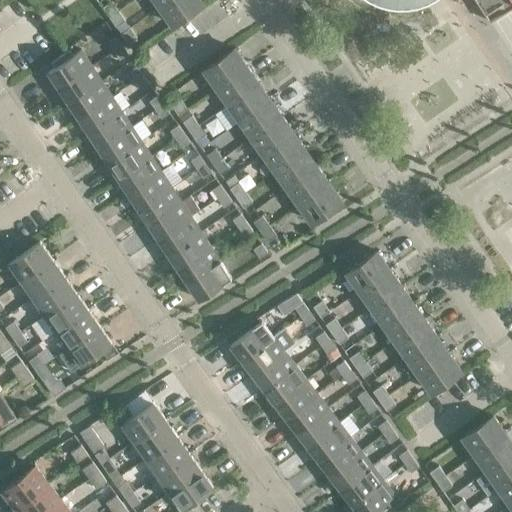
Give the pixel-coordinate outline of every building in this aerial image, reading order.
[(202,3),(199,0),(168,0),(159,7),(171,24),(202,3)] [(511,7),(511,0),(475,0),(489,22),(511,7)] [(111,2),(102,8),(109,17),(118,11),(111,2)] [(125,20),(118,11),(109,17),(116,26),(125,20)] [(130,27),(121,34),(124,39),(133,32),(130,27)] [(137,37),(133,32),(124,39),(128,44),(137,37)] [(121,45),(116,36),(107,43),(112,51),(121,45)] [(127,53),(121,45),(112,51),(118,59),(127,53)] [(247,66),(234,49),(204,70),(216,88),(247,66)] [(48,72),(58,87),(92,66),(81,50),(73,55),(69,50),(51,62),(54,67),(48,72)] [(101,81),(92,66),(58,87),(68,102),(101,81)] [(142,74),(136,66),(127,72),(133,80),(142,74)] [(258,83),(247,66),(216,88),(228,104),(258,83)] [(148,82),(142,74),(133,80),(139,88),(148,82)] [(111,96),(101,81),(68,102),(78,117),(111,96)] [(270,100),(258,83),(228,104),(240,121),(270,100)] [(385,86),(375,92),(388,112),(398,105),(385,86)] [(163,103),(157,95),(148,102),(154,110),(163,103)] [(121,111),(111,96),(78,117),(88,133),(121,111)] [(180,98),(171,105),(174,110),(183,103),(180,98)] [(282,116),(270,100),(240,121),(251,138),(282,116)] [(169,111),(163,103),(154,110),(160,118),(169,111)] [(187,108),(183,103),(174,110),(178,115),(187,108)] [(131,126),(121,111),(88,133),(98,148),(131,126)] [(192,116),(183,122),(190,131),(198,125),(192,116)] [(294,133),(282,116),(251,138),(263,154),(294,133)] [(184,133),(178,125),(169,131),(175,139),(184,133)] [(205,134),(198,125),(190,131),(196,141),(205,134)] [(141,141),(131,126),(98,148),(108,163),(141,141)] [(189,141),(184,133),(175,139),(180,147),(189,141)] [(305,150),(294,133),(263,154),(275,171),(305,150)] [(151,156),(141,141),(108,163),(118,178),(151,156)] [(215,149),(207,155),(213,165),(222,158),(215,149)] [(317,166),(305,150),(275,171),(287,188),(317,166)] [(205,163),(199,155),(190,161),(196,169),(205,163)] [(161,171),(151,156),(118,178),(128,193),(161,171)] [(229,168),(222,158),(213,165),(220,174),(229,168)] [(210,171),(205,163),(196,169),(201,177),(210,171)] [(329,183),(317,166),(287,188),(298,204),(329,183)] [(171,186),(161,171),(128,193),(138,208),(171,186)] [(239,182),(230,189),(237,198),(246,192),(239,182)] [(341,201),(329,183),(298,204),(311,222),(341,201)] [(225,192),(220,184),(211,190),(216,198),(225,192)] [(181,201),(171,186),(138,208),(148,223),(181,201)] [(231,200),(225,192),(216,198),(222,207),(231,200)] [(252,201),(246,192),(237,198),(243,207),(252,201)] [(191,216),(181,201),(148,223),(158,238),(191,216)] [(246,221),(240,213),(231,220),(237,228),(246,221)] [(262,215),(253,222),(260,231),(269,225),(262,215)] [(201,231),(191,216),(158,238),(168,253),(201,231)] [(252,230),(246,221),(237,228),(243,236),(252,230)] [(273,230),(269,225),(260,231),(264,237),(273,230)] [(277,236),(273,230),(264,237),(268,242),(277,236)] [(211,246),(201,231),(168,253),(178,268),(211,246)] [(52,259),(40,241),(6,265),(18,282),(52,259)] [(267,251),(261,243),(252,249),(258,257),(267,251)] [(221,261),(211,246),(178,268),(187,283),(221,261)] [(346,273),(359,290),(389,269),(377,251),(346,273)] [(64,275),(52,259),(18,282),(30,299),(64,275)] [(231,277),(221,261),(187,283),(198,299),(231,277)] [(401,286),(389,269),(359,290),(371,307),(401,286)] [(75,292),(64,275),(30,299),(42,316),(75,292)] [(413,302),(401,286),(371,307),(382,324),(413,302)] [(87,309),(75,292),(42,316),(54,332),(87,309)] [(322,300),(313,306),(317,312),(326,306),(322,300)] [(309,310),(303,302),(294,309),(300,317),(309,310)] [(425,319),(413,302),(382,324),(394,340),(425,319)] [(330,311),(326,306),(317,312),(321,317),(330,311)] [(99,325),(87,309),(54,332),(65,349),(99,325)] [(314,318),(309,310),(300,317),(305,325),(314,318)] [(335,318),(326,325),(332,334),(341,328),(335,318)] [(436,336),(425,319),(394,340),(406,357),(436,336)] [(230,345),(241,360),(273,336),(261,320),(230,345)] [(15,322),(6,329),(12,337),(21,331),(15,322)] [(111,343),(99,325),(65,349),(78,367),(111,343)] [(348,337),(341,328),(332,334),(339,343),(348,337)] [(27,339),(21,331),(12,337),(18,345),(27,339)] [(329,340),(324,332),(315,338),(320,346),(329,340)] [(284,350),(273,336),(241,360),(252,374),(284,350)] [(448,352),(436,336),(406,357),(418,374),(448,352)] [(11,347),(4,337),(0,340),(0,353),(1,354),(11,347)] [(335,348),(329,340),(320,346),(326,354),(335,348)] [(295,364),(284,350),(252,374),(263,388),(295,364)] [(358,352),(349,358),(356,367),(365,361),(358,352)] [(461,370),(448,352),(418,374),(430,391),(461,370)] [(39,356),(30,362),(35,370),(44,364),(39,356)] [(28,370),(21,361),(11,368),(17,378),(28,370)] [(350,369),(344,361),(335,367),(341,376),(350,369)] [(371,370),(365,361),(356,367),(362,377),(371,370)] [(50,372),(44,364),(35,370),(41,378),(50,372)] [(306,378),(295,364),(263,388),(274,403),(306,378)] [(356,377),(350,369),(341,376),(347,384),(356,377)] [(35,380),(28,370),(17,378),(24,388),(35,380)] [(317,393),(306,378),(274,403),(285,417),(317,393)] [(382,385),(373,391),(379,401),(388,394),(382,385)] [(371,399),(365,391),(356,397),(362,405),(371,399)] [(328,407),(317,393),(285,417),(296,431),(328,407)] [(395,404),(388,394),(379,401),(386,410),(395,404)] [(376,407),(371,399),(362,405),(368,413),(376,407)] [(119,425),(131,443),(165,419),(153,402),(119,425)] [(339,421),(328,407),(296,431),(307,446),(339,421)] [(505,433),(493,416),(462,437),(475,455),(505,433)] [(177,436),(165,419),(131,443),(143,459),(177,436)] [(350,436),(339,421),(307,446),(318,460),(350,436)] [(392,429),(386,421),(377,427),(383,435),(392,429)] [(79,433),(94,454),(106,446),(90,424),(79,433)] [(397,437),(392,429),(383,435),(389,443),(397,437)] [(511,453),(511,442),(505,433),(475,455),(486,471),(511,453)] [(188,452),(177,436),(143,459),(155,476),(188,452)] [(361,450),(350,436),(318,460),(329,475),(361,450)] [(88,455),(81,445),(70,452),(77,462),(88,455)] [(105,450),(96,456),(101,464),(110,458),(105,450)] [(372,465),(361,450),(329,475),(340,489),(372,465)] [(412,458),(407,450),(398,456),(404,464),(412,458)] [(200,469),(188,452),(155,476),(167,493),(200,469)] [(511,478),(511,453),(486,471),(498,488),(511,478)] [(116,466),(110,458),(101,464),(107,472),(116,466)] [(418,466),(412,458),(404,464),(409,472),(418,466)] [(99,472),(92,462),(82,469),(89,479),(99,472)] [(383,479),(372,465),(340,489),(351,503),(383,479)] [(3,490),(16,507),(48,483),(35,466),(3,490)] [(439,466),(430,472),(436,482),(445,475),(439,466)] [(213,487),(200,469),(167,493),(179,510),(213,487)] [(106,481),(99,472),(89,479),(96,489),(106,481)] [(452,485),(445,475),(436,482),(443,491),(452,485)] [(511,503),(511,478),(498,488),(510,505),(511,503)] [(394,494),(383,479),(351,503),(357,511),(380,511),(390,505),(386,500),(394,494)] [(43,511),(61,499),(48,483),(16,507),(19,511),(43,511)] [(128,483),(119,489),(125,497),(134,491),(128,483)] [(139,499),(134,491),(125,497),(131,505),(139,499)] [(112,511),(123,505),(116,495),(105,502),(112,511)] [(70,511),(61,499),(43,511),(70,511)] [(462,499),(453,506),(457,511),(464,511),(469,509),(462,499)]
